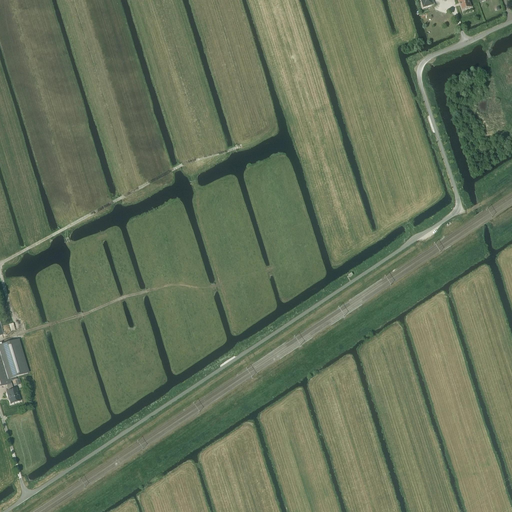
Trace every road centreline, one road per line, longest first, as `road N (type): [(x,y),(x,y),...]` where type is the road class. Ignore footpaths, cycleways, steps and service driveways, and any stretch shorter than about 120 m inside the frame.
road 1 (unclassified): [(4,511),(454,213),(457,196),(418,69),(428,57),(511,22)]
road 2 (track): [(241,145),(185,162),(0,262)]
road 3 (track): [(19,333),(151,289)]
